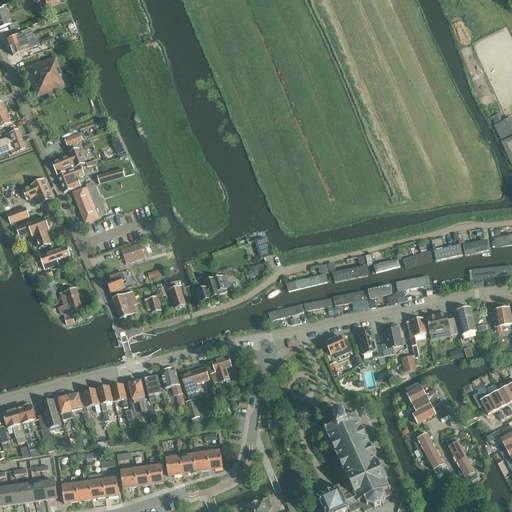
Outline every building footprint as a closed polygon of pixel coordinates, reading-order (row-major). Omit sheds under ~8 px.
[(8,22),(3,9),(0,10),(0,28),(9,26),(11,31),(19,28),(17,22),(12,24),(10,21),(8,22)] [(7,41),(10,49),(26,42),(24,38),(32,34),(30,29),(19,33),(20,36),(17,37),(15,32),(6,36),(7,41)] [(26,42),(10,49),(13,56),(39,46),(39,47),(54,42),(52,38),(38,42),(27,46),(26,42)] [(26,69),(36,98),(66,88),(55,58),(26,69)] [(6,114),(0,116),(0,129),(10,125),(6,114)] [(498,116),(492,118),(495,126),(501,123),(498,116)] [(511,117),(495,126),(501,139),(511,134),(511,117)] [(17,131),(5,135),(6,139),(0,141),(0,154),(11,151),(12,155),(25,150),(17,131)] [(65,141),(67,148),(83,141),(80,135),(65,141)] [(511,137),(502,143),(510,161),(511,160),(511,149),(510,146),(511,145),(511,137)] [(52,164),(57,176),(85,165),(79,150),(70,154),(71,157),(52,164)] [(81,168),(58,177),(64,193),(81,187),(77,179),(84,176),(81,168)] [(123,170),(97,178),(100,185),(125,177),(123,170)] [(31,187),(22,191),(27,202),(34,199),(38,207),(53,200),(44,180),(31,186),(31,187)] [(113,191),(125,187),(122,180),(111,183),(113,191)] [(73,194),(86,225),(100,220),(87,188),(73,194)] [(26,209),(7,215),(11,225),(29,218),(26,209)] [(49,231),(44,218),(27,224),(28,225),(16,229),(19,235),(30,231),(32,238),(34,237),(39,250),(51,245),(46,232),(49,231)] [(486,232),(477,233),(478,236),(481,236),(482,241),(487,240),(486,232)] [(511,236),(490,240),(491,250),(511,247),(511,236)] [(435,249),(446,247),(444,237),(433,240),(435,249)] [(271,258),(265,240),(255,243),(260,261),(271,258)] [(150,241),(141,244),(122,250),(126,265),(145,259),(142,247),(151,244),(150,241)] [(488,241),(463,247),(465,258),(490,252),(488,241)] [(460,246),(433,252),(435,264),(463,258),(460,246)] [(47,255),(52,268),(59,266),(57,261),(70,257),(67,248),(47,255)] [(430,252),(402,260),(405,270),(433,263),(430,252)] [(398,261),(375,268),(377,276),(400,269),(398,261)] [(320,273),(321,273),(322,275),(323,275),(328,274),(328,273),(327,271),(326,266),(321,267),(318,268),(320,273)] [(366,267),(332,274),(334,284),(368,277),(366,267)] [(511,269),(511,267),(473,272),(474,282),(511,277),(511,269)] [(38,276),(41,282),(53,276),(51,271),(38,276)] [(107,283),(111,294),(125,289),(124,286),(127,285),(122,272),(110,277),(112,282),(107,283)] [(460,274),(433,278),(435,287),(461,283),(460,274)] [(326,276),(286,286),(289,294),(328,284),(326,276)] [(206,288),(198,291),(202,302),(202,303),(221,296),(227,294),(227,293),(222,277),(215,280),(215,279),(205,283),(206,288)] [(428,278),(395,284),(397,294),(430,288),(428,278)] [(390,286),(368,292),(370,302),(392,297),(390,286)] [(186,306),(180,288),(169,291),(175,310),(186,306)] [(59,308),(61,315),(65,316),(66,319),(65,319),(67,326),(75,324),(73,317),(72,314),(83,310),(76,289),(60,295),(64,307),(59,308)] [(364,293),(333,299),(335,308),(365,302),(364,293)] [(112,300),(120,320),(137,314),(129,294),(112,300)] [(157,298),(148,300),(152,314),(161,312),(157,298)] [(331,301),(306,306),(307,313),(332,308),(331,301)] [(361,303),(363,311),(369,309),(368,302),(361,303)] [(297,307),(268,315),(271,325),(300,317),(297,307)] [(476,332),(470,309),(457,313),(462,336),(476,332)] [(494,312),(497,328),(511,325),(511,321),(510,309),(494,312)] [(446,315),(427,319),(430,334),(449,330),(451,337),(458,335),(454,320),(448,321),(446,315)] [(407,323),(412,348),(415,359),(420,358),(415,338),(427,335),(423,320),(407,323)] [(388,344),(382,346),(384,358),(395,356),(394,349),(402,347),(398,330),(385,332),(388,344)] [(384,358),(382,346),(376,347),(373,333),(359,336),(363,356),(372,354),(374,361),(384,358)] [(337,359),(352,352),(347,341),(343,343),(341,338),(326,344),(331,356),(335,354),(337,359)] [(450,353),(452,361),(463,358),(462,350),(458,351),(450,353)] [(350,357),(356,368),(363,364),(357,353),(350,357)] [(228,357),(212,363),(216,373),(211,375),(214,384),(219,384),(219,385),(230,381),(226,370),(232,368),(228,357)] [(417,371),(413,357),(402,359),(405,374),(417,371)] [(181,376),(188,397),(199,393),(196,385),(210,381),(205,368),(181,376)] [(183,395),(181,386),(180,386),(176,370),(161,373),(165,390),(173,388),(175,397),(183,395)] [(154,396),(162,394),(158,377),(145,380),(149,400),(154,399),(154,396)] [(129,385),(133,401),(134,401),(134,404),(140,403),(142,413),(148,412),(141,382),(136,384),(135,383),(132,383),(131,385),(129,385)] [(496,385),(488,389),(491,395),(499,390),(496,385)] [(112,388),(115,403),(122,402),(124,410),(128,409),(124,386),(118,387),(117,386),(114,387),(113,388),(112,388)] [(511,394),(508,387),(499,392),(507,407),(511,403),(511,394)] [(98,390),(103,413),(104,420),(109,419),(106,404),(113,403),(110,388),(98,390)] [(407,395),(412,405),(426,397),(421,388),(407,395)] [(96,391),(84,393),(87,407),(87,408),(95,407),(97,414),(101,413),(96,391)] [(499,392),(490,397),(498,411),(507,407),(499,392)] [(498,411),(490,397),(488,393),(479,397),(478,395),(474,397),(480,409),(483,407),(488,416),(498,411)] [(82,408),(79,394),(68,397),(72,413),(79,411),(80,413),(82,413),(84,422),(90,420),(87,408),(87,407),(82,408)] [(68,397),(57,400),(63,422),(69,420),(67,414),(72,413),(68,397)] [(408,407),(413,416),(431,406),(426,397),(412,405),(408,407)] [(186,403),(192,425),(201,422),(195,400),(186,403)] [(46,419),(39,421),(48,454),(56,452),(49,430),(61,426),(54,401),(41,405),(46,419)] [(146,404),(152,431),(159,429),(155,409),(153,409),(151,403),(146,404)] [(36,422),(32,406),(17,411),(27,443),(30,453),(38,450),(35,440),(32,441),(27,424),(36,422)] [(431,406),(413,416),(418,425),(436,416),(431,406)] [(17,411),(3,415),(7,430),(13,429),(18,445),(27,443),(17,411)] [(364,511),(367,511),(374,509),(375,510),(383,506),(387,498),(392,496),(390,491),(391,491),(386,481),(389,480),(381,462),(380,463),(358,415),(346,420),(343,415),(337,417),(333,419),(336,425),(324,430),(346,478),(345,478),(348,486),(340,490),(340,488),(318,498),(324,511),(347,511),(349,511),(355,511),(363,509),(364,511)] [(268,423),(270,431),(279,428),(277,421),(268,423)] [(0,428),(0,438),(2,445),(9,443),(4,427),(0,428)] [(501,440),(506,449),(511,445),(511,427),(502,431),(503,433),(496,437),(499,441),(501,440)] [(422,458),(426,456),(436,450),(427,435),(423,437),(420,432),(415,435),(418,442),(414,444),(422,458)] [(449,448),(457,464),(467,459),(456,438),(451,441),(453,446),(449,448)] [(203,454),(193,456),(196,473),(209,471),(207,454),(206,449),(202,449),(203,454)] [(436,450),(426,456),(437,476),(442,473),(439,468),(444,466),(436,450)] [(209,471),(223,469),(221,452),(207,454),(209,471)] [(119,461),(133,460),(133,453),(118,454),(119,461)] [(193,456),(180,458),(182,475),(196,473),(193,456)] [(180,458),(166,460),(168,477),(182,475),(180,458)] [(467,459),(457,464),(465,479),(470,477),(473,482),(478,479),(467,459)] [(165,484),(162,467),(148,469),(151,486),(165,484)] [(148,469),(134,471),(137,488),(151,486),(148,469)] [(134,471),(121,473),(123,490),(137,488),(134,471)] [(71,479),(72,486),(62,487),(65,505),(78,503),(76,485),(75,479),(71,479)] [(119,497),(117,479),(103,481),(105,499),(119,497)] [(103,481),(89,483),(92,501),(105,499),(103,481)] [(55,482),(44,484),(46,501),(58,500),(55,482)] [(78,503),(92,501),(89,483),(76,485),(78,503)] [(44,484),(33,485),(36,503),(46,501),(44,484)] [(33,485),(22,487),(25,504),(36,503),(33,485)] [(22,487),(12,488),(14,506),(25,504),(22,487)] [(12,488),(1,490),(4,508),(14,506),(12,488)] [(245,508),(246,511),(268,511),(267,509),(272,508),(268,498),(245,508)] [(412,503),(402,500),(400,508),(410,510),(412,503)]
